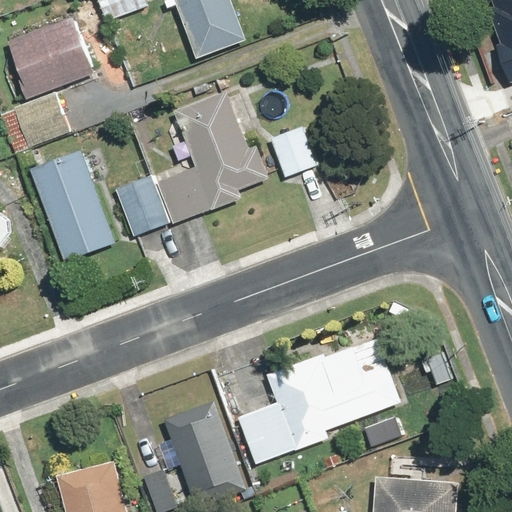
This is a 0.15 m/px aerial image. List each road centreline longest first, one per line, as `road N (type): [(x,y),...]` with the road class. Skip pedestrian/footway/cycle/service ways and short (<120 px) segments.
road 1 (residential): [(470,217),(0,389)]
road 2 (secondary): [(387,0),(470,217)]
